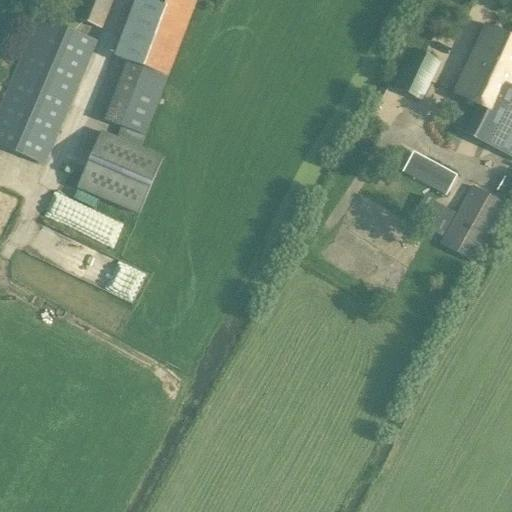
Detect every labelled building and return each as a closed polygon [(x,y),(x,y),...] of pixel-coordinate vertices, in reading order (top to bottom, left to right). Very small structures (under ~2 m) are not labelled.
[(65,0),(59,18),(74,24),(76,20),(101,30),(112,0),(65,0)] [(166,0),(164,6),(146,0),(136,0),(116,58),(127,62),(105,121),(145,137),(160,98),(165,86),(195,2),(190,0),(166,0)] [(0,145),(44,165),(96,43),(39,19),(0,109),(0,145)] [(511,38),(486,25),(474,52),(511,70),(511,38)] [(403,45),(383,84),(419,102),(439,62),(403,45)] [(511,70),(474,52),(454,94),(479,106),(465,136),(511,159),(511,70)] [(139,215),(163,158),(101,132),(77,189),(139,215)] [(446,196),(457,177),(401,146),(391,166),(446,196)] [(474,263),(506,206),(473,187),(441,245),(474,263)] [(442,236),(454,214),(425,198),(412,220),(442,236)] [(93,240),(110,248),(120,226),(102,219),(93,240)] [(43,225),(29,253),(134,303),(147,276),(62,236),(63,234),(43,225)]
